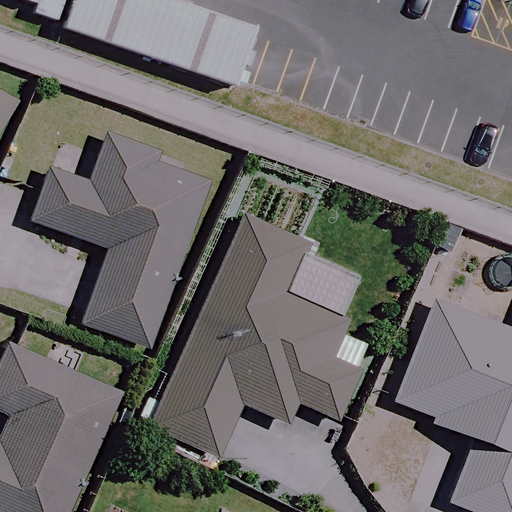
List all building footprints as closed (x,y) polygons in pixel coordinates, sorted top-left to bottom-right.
[(260,35),(158,0),(74,0),(64,32),(241,93),(260,35)] [(0,135),(18,107),(0,95),(0,135)] [(153,167),(157,157),(107,139),(89,188),(52,174),(34,224),(110,252),(83,327),(149,351),(209,188),(153,167)] [(307,250),(246,223),(153,432),(217,460),(241,406),(288,427),(297,405),(337,423),(369,352),(338,338),(344,324),(285,298),(307,250)] [(511,511),(511,337),(436,306),(394,408),(475,441),(448,504),(467,511),(511,511)] [(72,511),(122,399),(9,349),(0,369),(0,412),(7,415),(0,431),(0,511),(72,511)]
